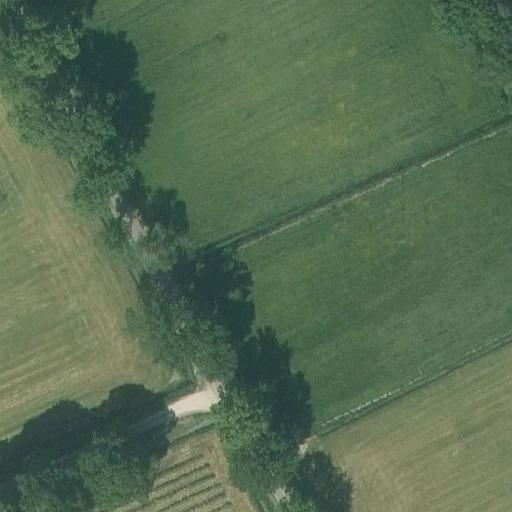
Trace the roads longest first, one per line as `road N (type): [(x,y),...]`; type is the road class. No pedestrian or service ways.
road 1 (unclassified): [(288,511),(8,0)]
road 2 (track): [(222,392),(0,493)]
